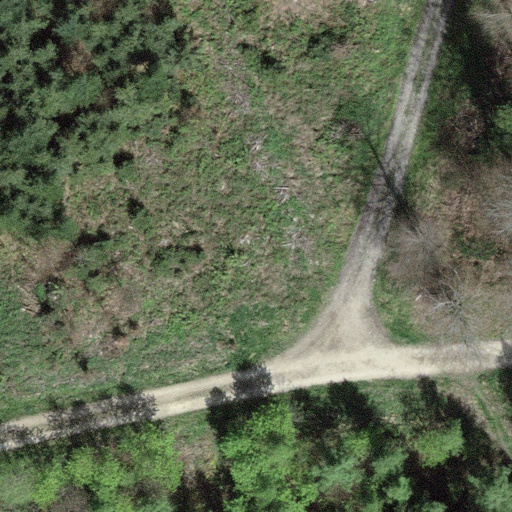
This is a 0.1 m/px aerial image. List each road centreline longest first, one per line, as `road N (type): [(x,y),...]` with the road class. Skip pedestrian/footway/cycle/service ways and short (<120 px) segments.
road 1 (track): [(511,351),(290,368),(0,431)]
road 2 (track): [(433,0),(345,308),(290,368)]
road 3 (track): [(421,358),(511,456)]
